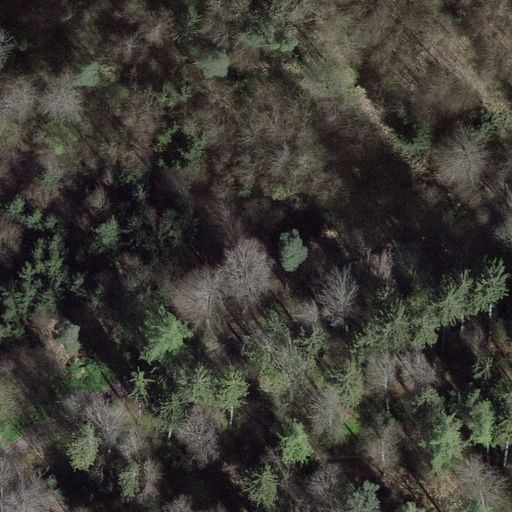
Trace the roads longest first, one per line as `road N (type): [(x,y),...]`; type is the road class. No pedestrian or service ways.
road 1 (track): [(0,463),(93,400),(242,340),(326,317),(511,295)]
road 2 (track): [(511,179),(446,222),(218,320),(164,371)]
